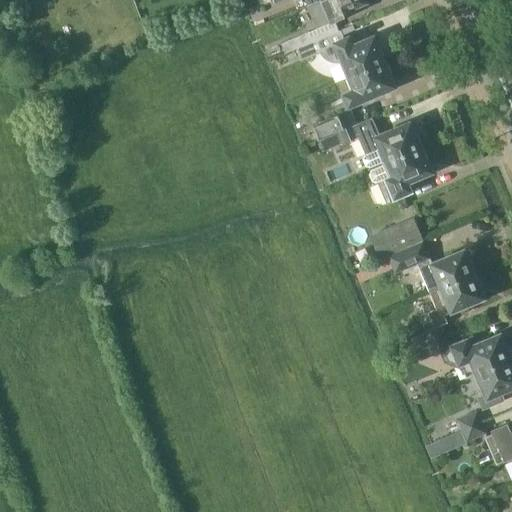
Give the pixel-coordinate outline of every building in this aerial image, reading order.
[(366,0),(323,0),(322,1),(309,6),(307,7),(315,28),(365,7),(363,2),(366,0)] [(313,41),(339,30),(335,21),(309,32),(309,31),(281,42),(285,53),(298,47),(297,47),(313,41)] [(339,30),(313,41),(297,47),(298,47),(302,58),(320,50),(322,53),(324,55),(326,57),(327,58),(330,60),(333,61),(337,61),(338,61),(341,60),(344,59),(351,76),(384,61),(373,37),(352,46),(348,37),(344,39),(340,29),(339,30)] [(384,61),(351,76),(356,88),(344,93),(348,104),(394,85),(384,61)] [(312,125),(337,132),(356,124),(349,109),(312,125)] [(409,122),(380,135),(373,117),(356,124),(337,132),(342,143),(360,135),(368,153),(365,154),(363,158),(366,164),(370,166),(371,169),(421,148),(409,122)] [(376,181),(377,181),(386,201),(410,191),(406,181),(430,171),(421,148),(371,169),(370,173),(372,180),(376,181)] [(388,255),(422,241),(424,240),(414,217),(370,236),(380,258),(388,255)] [(422,241),(388,255),(394,272),(416,263),(429,293),(474,274),(463,249),(431,263),(422,241)] [(429,293),(435,308),(426,312),(433,327),(409,337),(413,349),(445,336),(440,325),(447,322),(443,314),(484,298),(474,274),(429,293)] [(445,336),(413,349),(418,360),(441,350),(446,361),(460,367),(461,367),(466,379),(477,374),(511,360),(500,335),(473,346),(468,336),(448,345),(445,336)] [(502,391),(511,386),(511,363),(511,360),(477,374),(485,394),(478,397),(483,410),(506,400),(502,391)] [(462,431),(482,422),(477,410),(457,419),(462,431)] [(487,433),(482,422),(462,431),(467,442),(487,433)] [(511,429),(506,432),(503,424),(490,430),(492,434),(485,437),(496,464),(511,456),(511,429)]
